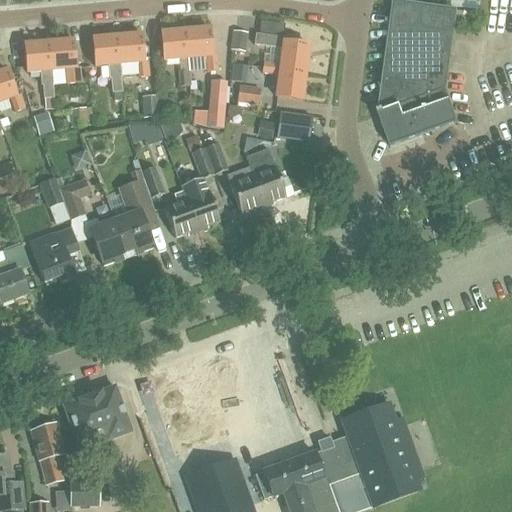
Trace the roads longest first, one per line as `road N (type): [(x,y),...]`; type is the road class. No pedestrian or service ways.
road 1 (secondary): [(0,388),(380,247)]
road 2 (residential): [(0,21),(229,3),(359,22)]
road 3 (residential): [(380,247),(347,128),(359,22)]
road 4 (secondary): [(380,247),(511,202)]
